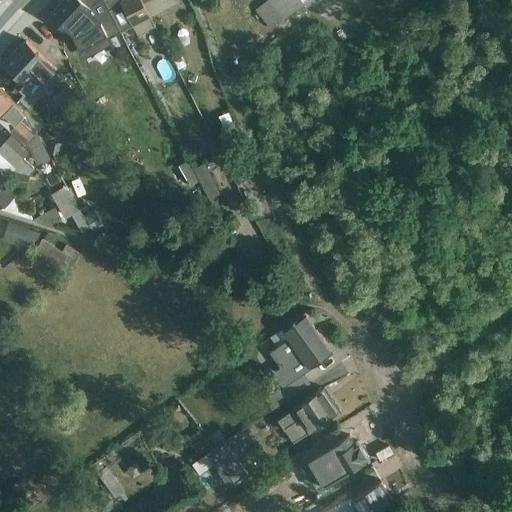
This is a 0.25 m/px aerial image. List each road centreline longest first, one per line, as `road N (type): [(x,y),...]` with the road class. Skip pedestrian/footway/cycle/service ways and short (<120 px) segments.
road 1 (track): [(193,0),(312,288),(358,340),(436,511)]
road 2 (track): [(511,296),(410,305),(345,326)]
road 3 (track): [(385,398),(511,309)]
road 4 (track): [(227,83),(333,0)]
